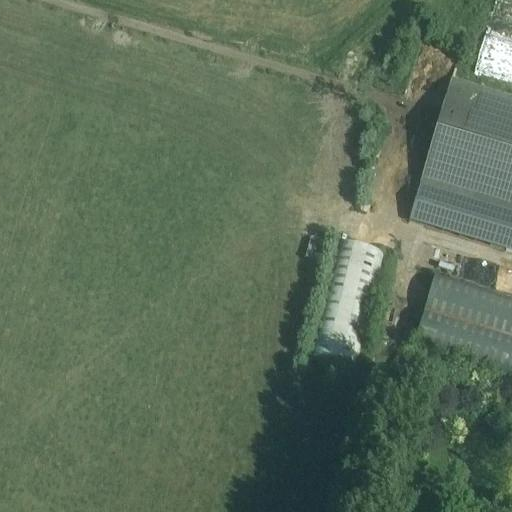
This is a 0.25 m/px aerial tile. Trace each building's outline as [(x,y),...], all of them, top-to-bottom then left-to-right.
[(452,81),(408,226),(511,257),(511,99),(502,96),(452,81)] [(338,247),(310,362),(354,372),(382,257),(338,247)] [(511,297),(435,275),(413,353),(511,381),(511,297)] [(325,367),(320,380),(328,383),(332,370),(325,367)] [(407,368),(404,378),(414,381),(417,371),(407,368)] [(428,401),(433,410),(446,402),(463,399),(461,389),(442,393),(428,401)]
